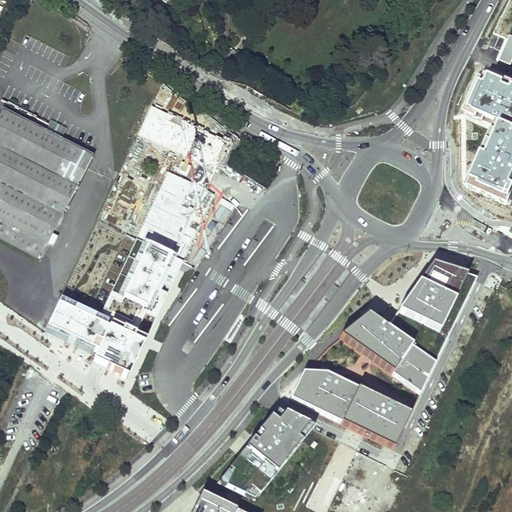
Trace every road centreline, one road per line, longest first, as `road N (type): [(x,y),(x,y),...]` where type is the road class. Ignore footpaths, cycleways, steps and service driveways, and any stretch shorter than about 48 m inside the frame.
road 1 (tertiary): [(141,511),(215,447),(359,275),(399,241)]
road 2 (tertiary): [(339,204),(236,367),(171,445)]
road 3 (primary): [(279,131),(75,0)]
road 4 (residential): [(0,321),(171,445)]
road 5 (unknown): [(511,389),(459,511)]
road 6 (track): [(51,294),(0,408)]
road 7 (unclassified): [(435,182),(456,60)]
